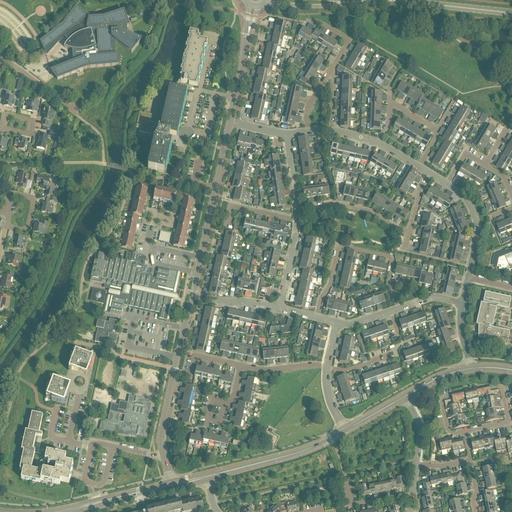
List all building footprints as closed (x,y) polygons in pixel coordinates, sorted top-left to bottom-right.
[(89,16),(76,6),(63,24),(40,42),(44,51),(63,36),(64,37),(66,39),(68,42),(66,43),(65,45),(64,47),(65,48),(67,48),(68,49),(70,49),(71,50),(72,50),(72,52),(73,62),(51,71),(55,77),(58,81),(87,69),(118,66),(120,55),(115,55),(115,41),(131,54),(141,41),(127,35),(127,26),(129,26),(124,11),(121,12),(103,18),(89,19),(86,20),(89,16)] [(276,21),(275,27),(285,29),(286,23),(276,21)] [(275,27),(274,33),(284,36),(285,29),(275,27)] [(298,36),(303,39),(308,30),(303,27),(298,36)] [(308,30),(303,39),(309,42),(311,39),(310,39),(314,33),(308,30)] [(310,39),(311,39),(316,42),(321,33),(315,30),(314,33),(310,39)] [(180,83),(196,87),(197,82),(199,82),(199,80),(199,76),(198,76),(199,70),(201,71),(202,68),(201,68),(202,65),(201,64),(202,59),(204,60),(204,57),(204,53),(203,53),(204,48),(206,48),(207,46),(206,46),(207,42),(206,42),(201,41),(199,40),(199,38),(197,38),(198,34),(189,32),(189,36),(188,36),(188,38),(189,38),(188,43),(187,43),(186,47),(185,49),(187,50),(186,55),(184,54),(184,58),(183,58),(183,61),(184,61),(183,66),(182,66),(181,69),(180,72),(182,72),(181,77),(181,78),(180,83)] [(274,33),(272,39),(282,41),(284,36),(274,33)] [(321,33),(316,42),(321,45),(326,37),(321,33)] [(63,36),(44,51),(47,57),(64,37),(63,36)] [(326,37),(321,45),(327,49),(332,40),(326,37)] [(272,39),(271,45),(281,47),(282,41),(272,39)] [(332,40),(327,49),(332,52),(338,43),(332,40)] [(267,45),(266,51),(276,53),(277,47),(281,48),(281,47),(271,45),(267,45)] [(357,45),(354,51),(363,56),(366,50),(361,47),(357,45)] [(266,51),(265,57),(274,59),(276,53),(266,51)] [(354,51),(351,56),(360,61),(363,56),(354,51)] [(315,56),(311,62),(320,67),(323,62),(315,56)] [(351,56),(347,62),(356,67),(360,61),(351,56)] [(265,57),(263,63),(273,65),(274,59),(265,57)] [(384,60),(381,66),(389,71),(393,66),(384,60)] [(311,62),(308,67),(317,73),(320,67),(311,62)] [(347,62),(344,67),(353,72),(356,67),(347,62)] [(263,63),(262,69),(272,72),(273,65),(263,63)] [(381,66),(377,72),(386,77),(389,71),(381,66)] [(308,67),(305,73),(313,78),(317,73),(308,67)] [(258,69),(257,75),(267,77),(268,71),(272,72),(262,69),(258,69)] [(377,72),(374,77),(383,82),(386,77),(377,72)] [(313,78),(305,73),(301,78),(310,84),(313,78)] [(257,75),(255,81),(265,83),(267,77),(257,75)] [(374,77),(371,83),(380,88),(383,82),(374,77)] [(255,81),(254,87),(264,90),(265,83),(255,81)] [(396,91),(402,94),(407,85),(401,82),(396,91)] [(407,85),(402,94),(407,97),(412,89),(407,85)] [(292,86),(291,93),(300,95),(302,88),(292,86)] [(264,90),(254,87),(252,94),(256,95),(256,94),(262,96),(263,96),(264,90)] [(148,170),(164,173),(171,144),(172,136),(176,137),(184,101),(185,96),(186,92),(170,88),(162,121),(158,120),(158,117),(150,115),(139,112),(136,128),(140,128),(139,132),(150,135),(151,133),(157,135),(156,140),(155,139),(154,140),(148,170)] [(412,89),(407,97),(413,101),(418,92),(412,89)] [(11,108),(13,98),(8,97),(9,93),(3,92),(2,99),(5,100),(3,106),(11,108)] [(418,92),(413,101),(418,104),(422,99),(422,98),(422,99),(424,95),(418,92)] [(291,93),(289,99),(299,101),(300,95),(291,93)] [(256,95),(255,100),(265,103),(266,96),(263,96),(262,96),(256,94),(256,95)] [(418,104),(416,107),(422,110),(427,102),(422,99),(422,98),(422,99),(418,104)] [(289,99),(288,105),(298,107),(299,101),(289,99)] [(33,112),(33,110),(37,111),(39,102),(31,100),(30,104),(27,103),(25,111),(33,112)] [(255,100),(254,107),(263,109),(265,103),(255,100)] [(427,102),(422,110),(428,114),(433,105),(427,102)] [(288,105),(287,111),(296,113),(298,107),(288,105)] [(433,105),(428,114),(433,117),(439,109),(433,105)] [(254,107),(252,113),(262,115),(263,109),(254,107)] [(461,107),(458,112),(467,118),(470,112),(461,107)] [(51,121),(52,115),(49,114),(50,110),(45,108),(43,115),(45,115),(45,118),(43,118),(42,125),(47,126),(48,121),(51,121)] [(439,109),(433,117),(438,120),(444,111),(439,109)] [(287,111),(285,117),(295,120),(296,113),(287,111)] [(458,112),(455,118),(463,123),(467,118),(458,112)] [(262,115),(252,113),(251,119),(261,121),(262,115)] [(283,123),(282,126),(291,128),(292,125),(294,126),(295,120),(285,117),(284,124),(283,123)] [(455,118),(451,123),(460,128),(463,123),(455,118)] [(393,127),(398,131),(404,122),(398,119),(393,127)] [(404,122),(398,131),(404,134),(409,125),(404,122)] [(451,123),(448,129),(457,134),(460,128),(451,123)] [(487,124),(483,130),(492,135),(495,129),(487,124)] [(409,125),(404,134),(410,138),(415,129),(409,125)] [(415,129),(410,138),(415,141),(420,132),(415,129)] [(448,129),(445,134),(454,139),(457,134),(448,129)] [(483,130),(480,135),(489,141),(492,135),(483,130)] [(240,131),(239,136),(237,146),(240,147),(239,152),(242,153),(245,138),(243,137),(244,132),(240,131)] [(420,132),(415,141),(420,144),(425,135),(420,132)] [(245,138),(242,153),(245,153),(246,148),(249,149),(253,134),(250,133),(248,139),(245,138)] [(45,149),(48,136),(39,134),(36,147),(45,149)] [(253,134),(249,149),(252,150),(251,155),(254,155),(258,141),(255,140),(256,134),(253,134)] [(445,134),(441,140),(445,142),(445,141),(450,145),(450,144),(454,139),(445,134)] [(425,135),(420,144),(426,147),(431,138),(425,135)] [(480,135),(477,141),(486,146),(489,141),(480,135)] [(258,141),(254,155),(258,156),(259,151),(262,152),(264,142),(265,136),(262,136),(261,141),(258,141)] [(26,150),(28,144),(26,143),(26,140),(22,139),(22,140),(16,138),(14,145),(19,146),(18,150),(24,151),(24,150),(26,150)] [(445,142),(442,147),(450,152),(454,146),(450,144),(450,145),(445,141),(445,142)] [(486,146),(477,141),(474,146),(482,152),(486,146)] [(330,154),(336,155),(338,145),(332,144),(330,154)] [(338,145),(336,155),(342,157),(345,147),(338,145)] [(345,147),(342,157),(349,158),(351,148),(345,147)] [(442,147),(438,152),(447,158),(450,152),(442,147)] [(351,148),(349,158),(355,159),(357,149),(351,148)] [(357,149),(355,159),(361,161),(363,151),(357,149)] [(363,151),(361,161),(367,162),(369,152),(363,151)] [(511,154),(506,151),(503,156),(511,161),(511,160),(511,154)] [(438,152),(435,158),(444,163),(447,158),(438,152)] [(370,163),(375,166),(380,157),(375,154),(370,163)] [(264,161),(264,164),(280,162),(279,155),(268,157),(269,160),(264,161)] [(503,156),(499,161),(508,167),(511,161),(503,156)] [(380,157),(375,166),(381,169),(386,160),(380,157)] [(444,163),(435,158),(432,163),(440,169),(444,163)] [(386,160),(381,169),(386,172),(391,164),(386,160)] [(508,167),(499,161),(496,167),(505,172),(508,167)] [(238,162),(236,169),(251,172),(252,169),(247,168),(248,165),(238,162)] [(391,164),(386,172),(392,176),(397,167),(391,164)] [(458,172),(464,176),(469,167),(464,164),(458,172)] [(469,167),(464,176),(470,179),(475,170),(469,167)] [(265,173),(266,177),(281,175),(280,168),(270,170),(271,172),(265,173)] [(410,168),(406,173),(415,178),(418,173),(410,168)] [(236,169),(235,175),(245,177),(245,174),(250,176),(251,172),(236,169)] [(475,170),(470,179),(475,182),(480,174),(475,170)] [(345,173),(337,171),(335,178),(343,180),(345,173)] [(29,175),(19,173),(16,183),(21,184),(20,187),(26,189),(27,181),(32,182),(34,175),(29,174),(29,175)] [(406,173),(403,178),(412,184),(415,178),(406,173)] [(480,174),(475,182),(480,186),(486,177),(480,174)] [(235,175),(233,181),(248,184),(249,181),(244,180),(245,177),(235,175)] [(53,195),(55,190),(54,188),(54,186),(53,185),(51,185),(49,181),(49,179),(48,177),(46,177),(39,176),(37,177),(36,182),(41,183),(41,186),(43,190),(48,191),(47,197),(53,195)] [(403,178),(400,184),(408,189),(412,184),(403,178)] [(248,184),(233,181),(232,187),(236,188),(242,189),(242,187),(247,188),(248,184)] [(267,186),(268,189),(283,187),(282,181),(272,182),(272,185),(267,186)] [(486,187),(489,193),(498,189),(496,183),(486,187)] [(137,187),(134,200),(144,203),(146,197),(148,198),(149,196),(149,195),(146,195),(148,185),(140,184),(139,187),(137,187)] [(408,189),(400,184),(396,190),(405,195),(408,189)] [(343,195),(349,197),(351,187),(345,186),(343,195)] [(351,187),(349,197),(355,198),(357,188),(351,187)] [(425,196),(431,199),(436,191),(431,187),(425,196)] [(155,188),(154,194),(153,199),(174,203),(175,199),(178,200),(180,193),(170,191),(171,189),(170,189),(169,188),(168,189),(168,191),(155,188)] [(236,188),(234,194),(249,198),(250,194),(245,193),(245,190),(242,189),(236,188)] [(357,188),(355,198),(361,200),(364,190),(357,188)] [(498,189),(489,193),(491,199),(501,195),(498,189)] [(364,190),(361,200),(368,201),(370,191),(364,190)] [(436,191),(431,199),(437,203),(442,194),(436,191)] [(269,198),(270,202),(285,200),(284,193),(274,195),(274,198),(269,198)] [(371,202),(377,205),(382,197),(376,193),(371,202)] [(194,197),(182,194),(180,200),(183,201),(182,204),(180,204),(179,204),(179,206),(182,207),(181,212),(191,214),(194,201),(193,201),(194,197)] [(249,198),(234,194),(233,201),(243,203),(243,200),(248,201),(249,198)] [(442,194),(437,203),(442,206),(448,197),(442,194)] [(501,195),(491,199),(494,205),(503,201),(501,195)] [(382,197),(377,205),(382,209),(387,200),(382,197)] [(448,197),(442,206),(448,209),(453,200),(448,197)] [(144,203),(134,200),(131,214),(139,216),(141,217),(143,211),(145,211),(146,209),(145,209),(143,208),(144,203)] [(285,200),(270,202),(270,205),(275,204),(276,208),(277,207),(277,210),(283,209),(283,206),(286,206),(285,200)] [(387,200),(382,209),(388,212),(393,203),(387,200)] [(503,201),(494,205),(496,211),(506,207),(503,201)] [(393,203),(388,212),(393,215),(398,206),(393,203)] [(52,215),(54,206),(43,204),(41,213),(52,215)] [(398,206),(393,215),(398,218),(404,210),(398,206)] [(450,210),(452,216),(461,212),(459,206),(450,210)] [(404,210),(398,218),(404,222),(409,213),(404,210)] [(191,214),(181,212),(179,218),(177,217),(176,218),(176,219),(176,220),(179,220),(177,226),(188,228),(191,214)] [(461,212),(452,216),(454,222),(464,218),(461,212)] [(139,216),(131,214),(128,213),(127,220),(140,223),(141,221),(138,221),(139,216)] [(389,213),(385,217),(390,221),(394,217),(389,213)] [(432,221),(433,217),(423,215),(422,221),(432,223),(434,224),(435,220),(433,220),(433,221),(432,221)] [(464,218),(454,222),(457,228),(466,224),(464,218)] [(248,235),(252,220),(245,219),(243,229),(246,230),(245,235),(248,235)] [(140,225),(140,223),(127,220),(125,227),(136,229),(137,224),(140,225)] [(252,220),(248,235),(252,236),(253,231),(255,232),(258,222),(252,220)] [(511,229),(508,220),(502,223),(506,232),(511,229)] [(33,232),(34,233),(34,235),(39,236),(39,234),(45,235),(48,223),(41,221),(40,226),(35,224),(33,232)] [(432,223),(422,221),(420,228),(424,228),(430,229),(431,229),(432,223)] [(258,222),(255,232),(258,232),(257,237),(260,238),(264,223),(258,222)] [(264,223),(260,238),(264,239),(265,234),(268,234),(270,224),(264,223)] [(506,232),(502,223),(496,225),(500,234),(506,232)] [(270,224),(268,234),(271,235),(270,240),(273,241),(276,226),(270,224)] [(466,224),(457,228),(459,234),(468,230),(466,224)] [(188,228),(177,226),(176,231),(174,231),(173,231),(173,233),(174,233),(176,234),(173,246),(184,249),(188,228)] [(276,226),(273,241),(276,241),(277,236),(280,237),(282,227),(276,226)] [(135,234),(136,229),(125,227),(124,234),(137,237),(138,235),(135,234)] [(282,227),(280,237),(283,238),(282,243),(285,243),(289,229),(282,227)] [(424,228),(423,234),(433,236),(434,230),(431,229),(430,229),(424,228)] [(226,232),(224,238),(239,242),(240,238),(235,237),(236,234),(232,233),(232,230),(227,229),(226,232)] [(168,243),(171,234),(160,232),(158,241),(159,241),(168,243)] [(137,239),(137,237),(124,234),(122,240),(133,243),(134,238),(137,239)] [(423,234),(421,240),(431,243),(433,236),(423,234)] [(455,236),(454,241),(464,244),(465,238),(455,236)] [(25,248),(27,239),(19,237),(18,242),(15,242),(14,249),(22,250),(22,247),(25,248)] [(306,237),(305,244),(315,246),(316,240),(306,237)] [(224,238),(223,245),(233,247),(234,244),(239,245),(239,242),(224,238)] [(132,248),(133,243),(122,240),(121,247),(134,250),(135,248),(132,248)] [(421,240),(420,247),(430,249),(431,243),(421,240)] [(454,241),(453,248),(462,250),(464,244),(454,241)] [(305,244),(303,250),(313,252),(315,246),(305,244)] [(223,245),(222,251),(236,254),(237,251),(232,250),(233,247),(223,245)] [(430,249),(420,247),(419,253),(429,255),(430,249)] [(511,247),(494,255),(492,265),(494,266),(497,269),(497,267),(499,267),(499,269),(501,270),(504,269),(506,268),(507,268),(507,267),(508,266),(508,265),(509,265),(511,267),(511,247)] [(453,248),(451,254),(461,256),(462,250),(453,248)] [(265,252),(264,255),(279,259),(280,252),(271,250),(270,253),(265,252)] [(303,250),(302,256),(312,258),(313,252),(303,250)] [(222,251),(220,257),(227,258),(230,259),(231,256),(236,257),(236,254),(222,251)] [(347,251),(346,257),(356,259),(357,253),(347,251)] [(15,253),(15,257),(9,256),(7,265),(12,266),(12,265),(16,266),(16,263),(19,264),(19,263),(21,264),(22,258),(22,255),(15,253)] [(102,254),(96,253),(90,281),(104,284),(105,285),(115,287),(121,288),(122,284),(127,286),(128,284),(154,290),(155,287),(173,291),(177,272),(158,268),(156,279),(142,276),(146,257),(127,253),(125,261),(122,260),(107,257),(108,255),(104,255),(102,254)] [(461,256),(451,254),(449,261),(459,263),(461,256)] [(279,259),(264,255),(263,259),(268,260),(268,263),(278,265),(279,259)] [(217,256),(215,262),(230,266),(231,262),(226,261),(227,258),(220,257),(217,256)] [(302,256),(301,262),(311,265),(312,258),(302,256)] [(346,257),(345,263),(354,265),(356,259),(346,257)] [(366,271),(372,272),(374,262),(368,261),(366,271)] [(215,262),(214,269),(224,271),(224,268),(229,269),(230,266),(215,262)] [(311,265),(301,262),(299,269),(303,269),(313,272),(313,271),(309,270),(311,265)] [(374,262),(372,272),(379,273),(381,264),(374,262)] [(262,264),(261,268),(276,271),(278,265),(268,263),(267,266),(262,264)] [(345,263),(343,269),(353,272),(354,265),(345,263)] [(381,264),(379,273),(385,275),(387,265),(381,264)] [(401,280),(402,276),(401,276),(403,266),(396,264),(394,274),(400,276),(399,280),(401,280)] [(401,276),(402,276),(407,277),(409,267),(403,266),(401,276)] [(412,278),(411,282),(413,283),(414,279),(413,279),(415,269),(409,267),(407,277),(412,278)] [(276,271),(261,268),(261,271),(266,272),(265,275),(275,277),(276,271)] [(214,269),(213,275),(227,278),(228,275),(227,275),(228,272),(224,271),(214,269)] [(303,269),(301,276),(311,278),(313,272),(303,269)] [(343,269),(342,276),(352,278),(353,272),(343,269)] [(413,279),(414,279),(419,280),(421,274),(422,270),(415,269),(413,279)] [(448,269),(446,275),(456,278),(457,271),(448,269)] [(13,277),(14,274),(7,272),(6,276),(4,275),(2,283),(1,283),(0,287),(10,289),(11,283),(10,283),(12,277),(13,277)] [(131,290),(169,299),(165,315),(167,316),(166,320),(168,320),(173,299),(176,299),(177,295),(174,294),(179,273),(177,272),(173,291),(155,287),(154,290),(128,284),(127,286),(122,284),(121,288),(115,287),(105,285),(104,284),(103,288),(109,289),(104,312),(110,313),(113,296),(124,299),(124,296),(130,297),(131,290)] [(424,285),(423,289),(425,289),(425,285),(427,275),(421,274),(419,280),(418,283),(424,285)] [(213,275),(211,281),(225,284),(226,281),(227,281),(227,278),(213,275)] [(236,289),(243,290),(246,275),(243,275),(241,280),(238,279),(236,289)] [(246,275),(243,290),(249,292),(251,282),(248,281),(249,276),(246,275)] [(425,285),(431,286),(433,276),(427,275),(425,285)] [(446,275),(445,282),(454,284),(456,278),(446,275)] [(301,276),(300,282),(310,284),(311,278),(301,276)] [(342,276),(341,282),(350,284),(352,278),(342,276)] [(251,282),(249,292),(255,293),(255,292),(257,284),(258,278),(255,277),(254,282),(251,282)] [(211,281),(210,287),(225,290),(226,284),(225,284),(211,281)] [(300,282),(299,288),(309,290),(310,284),(300,282)] [(350,284),(341,282),(339,288),(349,290),(350,284)] [(445,282),(443,288),(453,290),(454,284),(445,282)] [(225,290),(210,287),(208,293),(218,296),(219,293),(224,294),(225,290)] [(299,288),(297,294),(307,296),(309,290),(299,288)] [(453,290),(443,288),(442,294),(452,296),(453,290)] [(100,291),(95,289),(93,291),(92,295),(92,296),(92,297),(92,298),(93,299),(93,300),(94,301),(95,302),(96,302),(97,303),(101,304),(104,302),(105,298),(104,298),(104,296),(104,294),(105,293),(104,292),(103,293),(101,291),(100,291)] [(131,290),(130,297),(124,296),(124,299),(113,296),(110,313),(121,316),(121,312),(123,306),(123,305),(159,313),(158,318),(166,320),(167,316),(165,315),(169,299),(131,290)] [(382,293),(376,295),(379,304),(385,302),(382,293)] [(509,309),(511,298),(486,293),(484,302),(484,303),(482,303),(477,325),(479,325),(479,338),(484,339),(484,342),(505,347),(506,345),(507,345),(508,339),(509,339),(510,332),(492,328),(493,326),(496,313),(497,307),(509,309)] [(297,294),(296,300),(306,303),(307,296),(297,294)] [(8,307),(10,301),(6,300),(7,297),(0,295),(0,310),(2,311),(3,306),(8,307)] [(376,295),(370,297),(373,306),(379,304),(376,295)] [(370,297),(364,299),(367,308),(373,306),(370,297)] [(326,309),(332,311),(334,301),(328,299),(326,309)] [(367,308),(364,299),(357,301),(361,310),(367,308)] [(306,303),(296,300),(295,307),(304,309),(306,303)] [(334,301),(332,311),(338,312),(340,302),(334,301)] [(340,302),(338,312),(344,313),(347,304),(340,302)] [(347,304),(344,313),(351,315),(353,305),(347,304)] [(205,308),(204,314),(214,316),(215,310),(205,308)] [(434,312),(436,318),(446,315),(444,309),(434,312)] [(226,320),(233,321),(235,311),(229,310),(226,320)] [(235,311),(233,321),(239,322),(241,313),(235,311)] [(241,313),(239,322),(245,324),(247,314),(241,313)] [(423,313),(416,315),(420,325),(426,322),(423,313)] [(204,314),(203,320),(212,322),(214,316),(204,314)] [(247,314),(245,324),(251,325),(253,315),(247,314)] [(253,315),(251,325),(257,326),(259,317),(253,315)] [(416,315),(410,317),(414,327),(420,325),(416,315)] [(446,315),(436,318),(438,324),(448,321),(446,315)] [(259,317),(257,326),(264,328),(266,318),(259,317)] [(410,317),(404,319),(408,329),(414,327),(410,317)] [(270,335),(278,334),(292,333),(295,320),(287,318),(287,319),(287,320),(284,320),(279,318),(276,318),(275,323),(272,322),(270,335)] [(117,321),(109,319),(109,323),(107,322),(105,322),(98,320),(96,328),(98,328),(95,340),(95,342),(102,344),(103,340),(116,343),(117,336),(112,335),(112,333),(113,331),(115,332),(117,321)] [(408,329),(404,319),(398,321),(401,331),(408,329)] [(203,320),(201,326),(211,329),(212,322),(203,320)] [(448,321),(438,324),(440,330),(446,328),(447,328),(450,327),(448,321)] [(313,325),(312,331),(322,333),(323,327),(313,325)] [(385,325),(379,327),(383,337),(389,335),(385,325)] [(201,326),(200,333),(210,335),(211,329),(201,326)] [(379,327),(373,329),(377,339),(383,337),(379,327)] [(440,330),(437,331),(439,337),(448,334),(447,328),(446,328),(440,330)] [(373,329),(367,331),(371,341),(377,339),(373,329)] [(312,331),(311,337),(320,339),(322,333),(312,331)] [(371,341),(367,331),(361,333),(364,343),(371,341)] [(200,333),(198,339),(208,341),(210,335),(200,333)] [(448,334),(439,337),(441,343),(450,340),(448,334)] [(311,337),(309,343),(319,345),(320,339),(311,337)] [(345,337),(343,343),(353,345),(354,339),(345,337)] [(198,339),(197,345),(207,347),(208,341),(198,339)] [(450,340),(441,343),(443,349),(452,346),(450,340)] [(219,351),(226,352),(228,342),(222,341),(219,351)] [(228,342),(226,352),(232,353),(234,343),(228,342)] [(234,343),(232,353),(238,355),(240,345),(234,343)] [(309,343),(308,349),(318,351),(319,345),(309,343)] [(343,343),(342,349),(352,352),(353,345),(343,343)] [(420,343),(419,343),(420,347),(421,347),(424,356),(430,354),(427,345),(422,346),(420,343)] [(207,347),(197,345),(196,351),(205,353),(207,347)] [(240,345),(238,355),(244,356),(246,346),(240,345)] [(246,346),(244,356),(250,358),(253,348),(246,346)] [(452,346),(443,349),(445,355),(455,352),(452,346)] [(412,360),(418,358),(415,349),(410,350),(409,347),(407,347),(408,351),(409,351),(412,360)] [(415,349),(418,358),(424,356),(421,347),(420,347),(415,349)] [(253,348),(250,358),(257,359),(259,349),(253,348)] [(318,351),(308,349),(306,356),(316,358),(318,351)] [(342,349),(340,356),(350,358),(352,352),(342,349)] [(88,353),(76,350),(75,354),(74,353),(73,356),(71,356),(68,368),(69,368),(71,369),(71,370),(79,372),(80,367),(91,370),(93,358),(90,357),(91,356),(87,355),(88,353)] [(406,362),(412,360),(409,351),(408,351),(403,353),(406,362)] [(350,358),(340,356),(339,362),(349,364),(350,358)] [(392,366),(391,362),(389,362),(391,366),(395,376),(401,374),(398,364),(392,366)] [(196,366),(194,376),(200,378),(199,380),(200,380),(204,363),(202,363),(201,367),(196,366)] [(204,363),(200,380),(201,380),(202,378),(207,379),(209,369),(205,368),(206,364),(204,363)] [(209,369),(207,379),(212,380),(212,382),(213,382),(216,366),(214,366),(213,370),(209,369)] [(216,366),(213,382),(213,383),(214,381),(219,382),(221,376),(222,372),(217,371),(218,366),(216,366)] [(383,380),(389,378),(385,368),(380,370),(379,366),(377,366),(379,370),(380,370),(383,380)] [(385,368),(389,378),(395,376),(391,366),(385,368)] [(367,370),(365,370),(367,374),(368,374),(371,384),(377,382),(374,372),(368,374),(367,370)] [(377,382),(383,380),(380,370),(379,370),(374,372),(377,382)] [(219,382),(218,385),(223,387),(223,389),(224,389),(228,372),(225,372),(224,377),(221,376),(219,382)] [(228,372),(224,389),(225,389),(225,387),(231,388),(233,378),(229,378),(230,373),(228,372)] [(368,374),(367,374),(361,376),(365,386),(371,384),(368,374)] [(336,378),(338,384),(348,381),(346,375),(336,378)] [(65,381),(54,378),(53,381),(51,381),(51,384),(49,384),(46,395),(49,396),(49,398),(52,398),(52,401),(63,403),(64,400),(66,400),(67,392),(63,391),(65,381)] [(242,381),(242,383),(258,387),(258,386),(256,385),(258,380),(248,378),(247,382),(242,381)] [(348,381),(338,384),(341,390),(350,387),(348,381)] [(258,387),(242,383),(241,385),(246,386),(245,390),(245,391),(255,393),(256,387),(258,388),(258,387)] [(184,394),(183,398),(193,400),(194,395),(196,395),(197,393),(195,393),(196,387),(186,385),(185,390),(180,388),(179,393),(184,394)] [(350,387),(341,390),(343,396),(352,393),(350,387)] [(473,403),(479,402),(478,396),(477,396),(476,390),(477,390),(476,387),(473,388),(474,391),(471,391),(473,402),(473,403)] [(490,387),(477,390),(476,390),(477,396),(478,396),(486,394),(487,399),(492,398),(491,391),(490,389),(490,387)] [(465,390),(465,393),(466,398),(467,402),(472,401),(472,402),(473,402),(471,391),(468,392),(467,389),(465,390)] [(239,394),(239,396),(255,399),(256,398),(254,398),(255,393),(245,391),(244,395),(239,394)] [(352,393),(343,396),(345,402),(354,399),(352,393)] [(465,393),(454,395),(452,395),(452,399),(454,406),(459,405),(458,400),(466,398),(465,393)] [(99,431),(128,437),(129,436),(136,438),(137,435),(144,437),(146,429),(148,419),(151,404),(144,402),(144,399),(137,398),(129,396),(127,404),(120,402),(120,401),(119,406),(111,404),(107,423),(101,422),(99,431)] [(255,399),(239,396),(238,398),(243,399),(242,403),(248,404),(248,405),(252,405),(253,400),(255,400),(255,399)] [(487,405),(497,402),(497,400),(500,399),(499,396),(497,397),(495,397),(492,398),(487,399),(488,404),(487,404),(487,405)] [(192,405),(193,400),(183,398),(182,402),(178,401),(177,405),(182,406),(181,410),(184,411),(190,413),(191,412),(192,407),(194,408),(194,406),(192,405)] [(233,405),(232,407),(249,411),(249,410),(247,409),(248,405),(248,404),(242,403),(239,402),(238,406),(233,405)] [(249,411),(232,407),(232,409),(237,410),(236,414),(246,417),(247,411),(249,412),(249,411)] [(486,416),(497,414),(496,411),(499,411),(499,408),(489,410),(486,410),(487,416),(486,416)] [(449,416),(449,418),(452,418),(461,416),(460,411),(462,411),(461,410),(451,412),(451,415),(449,416)] [(194,413),(191,412),(190,413),(184,411),(183,415),(179,414),(178,418),(183,419),(182,423),(191,426),(193,420),(195,421),(195,419),(193,418),(194,413)] [(39,434),(43,415),(32,413),(31,417),(32,418),(31,422),(30,422),(30,423),(31,423),(30,427),(29,427),(28,431),(26,431),(25,436),(26,436),(25,441),(24,440),(23,441),(25,441),(24,446),(22,446),(21,450),(24,451),(23,455),(24,455),(23,460),(22,460),(23,460),(22,465),(21,465),(20,470),(23,470),(21,479),(26,480),(26,478),(31,479),(30,481),(31,481),(31,480),(36,481),(36,482),(40,483),(41,481),(45,481),(45,480),(50,481),(50,483),(51,481),(55,482),(55,484),(60,485),(60,481),(69,483),(70,479),(69,478),(70,474),(71,474),(71,473),(70,473),(71,468),(72,469),(73,464),(65,462),(66,457),(47,452),(46,453),(45,461),(43,460),(40,462),(39,467),(41,469),(40,471),(31,470),(35,453),(38,454),(40,454),(41,452),(39,451),(42,435),(39,434)] [(230,417),(230,420),(246,423),(246,422),(245,422),(246,417),(236,414),(235,419),(230,417)] [(485,420),(486,422),(501,419),(500,416),(497,417),(497,414),(486,416),(486,417),(488,416),(488,419),(485,420)] [(246,423),(230,420),(229,422),(234,423),(233,427),(243,429),(244,424),(246,424),(246,423)] [(454,426),(454,429),(469,426),(469,423),(466,424),(465,421),(467,421),(456,423),(457,426),(454,426)] [(203,437),(201,447),(202,444),(207,445),(207,447),(208,447),(211,430),(209,430),(208,435),(204,434),(203,437)] [(211,430),(208,447),(209,447),(209,445),(214,446),(216,437),(212,436),(213,431),(211,430)] [(191,435),(188,444),(194,446),(193,448),(194,448),(198,431),(196,431),(195,436),(191,435)] [(198,431),(194,448),(195,448),(196,446),(201,447),(203,437),(199,437),(200,432),(198,431)] [(216,437),(214,446),(219,448),(219,450),(220,450),(224,433),(221,433),(220,437),(216,437)] [(224,433),(220,450),(221,450),(221,448),(227,449),(229,439),(225,438),(226,434),(224,433)] [(508,450),(506,441),(506,438),(501,439),(501,435),(498,436),(498,439),(494,440),(496,446),(495,446),(497,452),(502,451),(502,453),(503,452),(503,451),(508,450)] [(485,436),(482,437),(484,449),(489,448),(490,449),(488,438),(485,439),(485,436)] [(447,452),(445,441),(442,442),(441,437),(436,438),(439,452),(447,451),(447,452)] [(479,451),(477,441),(474,441),(473,438),(471,439),(473,451),(478,450),(479,451)] [(454,439),(451,440),(453,449),(453,452),(458,451),(459,452),(457,442),(454,442),(454,439)] [(478,473),(478,475),(493,472),(492,466),(483,468),(483,471),(478,473)] [(452,476),(453,481),(455,481),(456,486),(462,485),(460,474),(452,476)] [(397,480),(395,481),(396,489),(397,489),(404,487),(402,477),(397,478),(397,480)] [(480,483),(480,486),(496,482),(494,477),(485,479),(486,482),(480,483)] [(422,482),(425,493),(430,492),(429,486),(432,486),(430,480),(422,482)] [(360,485),(362,496),(370,495),(368,486),(366,487),(365,484),(360,485)] [(473,488),(457,491),(459,497),(468,495),(467,492),(473,491),(473,488)] [(479,497),(479,499),(494,496),(493,491),(484,493),(484,496),(479,497)] [(423,496),(422,497),(419,497),(419,500),(422,499),(431,497),(430,492),(425,493),(422,493),(423,496)] [(180,500),(146,509),(146,511),(177,511),(182,511),(189,511),(203,509),(201,498),(198,499),(181,503),(180,500)] [(481,507),(481,510),(496,507),(495,501),(486,503),(487,506),(481,507)] [(280,502),(270,510),(271,511),(284,511),(282,503),(281,503),(280,502)] [(286,502),(282,503),(284,511),(285,511),(287,511),(291,511),(297,511),(296,509),(300,508),(299,503),(295,504),(295,502),(286,504),(286,502)]
